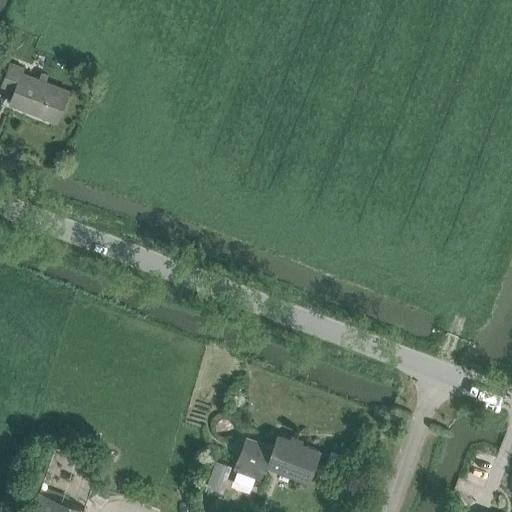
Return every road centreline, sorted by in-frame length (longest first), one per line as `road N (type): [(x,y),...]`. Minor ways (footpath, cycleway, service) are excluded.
road 1 (tertiary): [(511,402),(0,207)]
road 2 (track): [(511,182),(438,375)]
